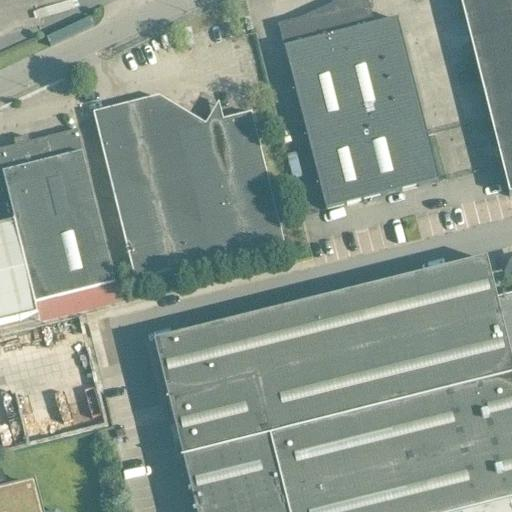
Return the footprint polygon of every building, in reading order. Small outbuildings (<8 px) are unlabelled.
[(426,134),(397,21),(374,27),(367,0),(346,0),(345,1),(346,4),(333,7),(299,22),(279,27),(326,212),(439,183),(426,134)] [(511,0),(459,0),(501,163),(509,198),(511,196),(511,0)] [(284,245),(252,115),(205,127),(159,99),(94,116),(135,283),(284,245)] [(117,287),(78,132),(31,144),(29,140),(15,143),(16,148),(0,152),(0,326),(39,317),(36,307),(117,287)] [(487,263),(154,346),(195,511),(511,511),(510,505),(511,504),(511,296),(496,300),(487,263)] [(55,511),(42,511),(36,486),(7,494),(4,481),(3,480),(3,479),(2,479),(1,478),(0,477),(0,511),(55,511)]
